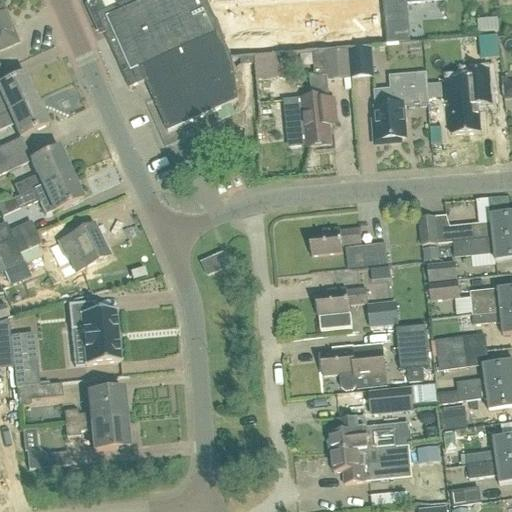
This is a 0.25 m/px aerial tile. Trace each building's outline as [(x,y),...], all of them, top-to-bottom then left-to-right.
[(238,104),(235,84),(232,62),(204,0),(133,0),(130,2),(128,0),(104,0),(94,5),(93,8),(96,17),(129,92),(145,85),(168,136),(239,104),(238,104)] [(387,40),(387,47),(399,46),(395,0),(393,0),(384,1),(387,40)] [(0,52),(17,46),(6,20),(6,19),(0,19),(0,52)] [(387,40),(371,42),(371,51),(387,50),(387,47),(387,40)] [(359,42),(348,43),(348,53),(349,53),(360,52),(359,42)] [(371,42),(359,42),(360,52),(371,51),(371,42)] [(348,43),(336,44),(337,54),(348,53),(348,43)] [(336,44),(325,45),(325,55),(327,55),(337,54),(336,44)] [(313,45),(302,46),(302,56),(314,56),(313,45)] [(325,45),(313,45),(314,56),(325,55),(325,45)] [(302,46),(290,47),(291,57),(302,56),(302,46)] [(278,47),(267,48),(268,59),(279,58),(278,47)] [(290,47),(278,47),(279,58),(291,57),(290,47)] [(267,48),(255,49),(256,60),(268,59),(267,48)] [(255,49),(244,50),(245,61),(256,60),(255,49)] [(244,50),(227,51),(231,62),(245,61),(244,50)] [(351,81),(373,79),(371,51),(349,53),(351,81)] [(337,54),(327,55),(330,83),(351,81),(349,53),(348,53),(337,54)] [(262,62),(266,82),(283,78),(279,59),(262,62)] [(466,84),(444,85),(446,106),(451,106),(452,117),(451,117),(453,139),(481,137),(479,110),(492,109),(490,74),(465,76),(466,84)] [(0,120),(37,104),(24,77),(0,88),(0,120)] [(375,149),(395,147),(395,143),(405,142),(403,112),(429,109),(427,77),(390,80),(391,93),(374,95),(377,123),(373,124),(375,149)] [(330,104),(327,79),(311,80),(313,100),(301,101),(303,122),(286,124),(289,150),(305,148),(305,151),(330,149),(328,129),(335,129),(332,104),(330,104)] [(48,129),(37,104),(0,120),(0,130),(11,125),(19,142),(48,129)] [(241,158),(252,157),(251,148),(240,149),(241,158)] [(36,179),(14,189),(19,200),(70,178),(58,152),(29,165),(36,179)] [(70,178),(19,200),(24,211),(39,205),(46,219),(53,216),(82,203),(70,178)] [(435,222),(420,223),(422,250),(438,248),(452,247),(465,245),(511,240),(511,217),(491,219),(492,231),(485,232),(485,228),(464,230),(464,233),(437,236),(435,222)] [(0,247),(11,242),(13,247),(36,237),(30,225),(9,234),(5,227),(0,229),(0,247)] [(69,239),(49,249),(64,281),(75,275),(108,259),(93,228),(69,239)] [(341,235),(340,232),(321,234),(321,238),(309,239),(311,260),(343,257),(342,249),(362,247),(360,233),(341,235)] [(36,249),(40,247),(36,237),(13,247),(11,242),(0,247),(0,264),(5,275),(24,267),(19,257),(36,249)] [(511,240),(465,245),(452,247),(454,261),(495,256),(496,265),(511,263),(511,240)] [(349,273),(364,271),(389,269),(386,247),(347,252),(349,273)] [(222,273),(229,270),(223,257),(202,267),(207,280),(222,273)] [(430,286),(458,283),(456,266),(428,269),(430,286)] [(378,270),(378,280),(395,279),(394,269),(378,270)] [(432,305),(460,301),(458,285),(430,288),(432,305)] [(347,295),(346,292),(327,294),(328,297),(315,298),(318,319),(349,316),(348,309),(368,307),(366,292),(347,295)] [(473,319),(511,315),(511,292),(471,296),(473,319)] [(372,331),(397,328),(395,305),(369,308),(372,331)] [(94,306),(68,309),(71,333),(82,332),(86,368),(86,369),(120,366),(120,364),(115,315),(115,314),(114,314),(95,316),(94,306)] [(503,339),(511,338),(511,315),(473,319),(474,329),(502,326),(503,339)] [(351,329),(350,317),(320,320),(321,333),(351,329)] [(401,364),(426,362),(423,327),(397,329),(401,364)] [(464,341),(436,345),(438,361),(466,357),(464,341)] [(386,378),(383,349),(362,351),(362,356),(353,357),(353,351),(333,353),(333,356),(321,358),(323,380),(339,378),(341,391),(346,394),(352,394),(357,389),(356,381),(386,378)] [(29,390),(38,390),(34,351),(11,353),(15,392),(17,392),(24,391),(29,390)] [(493,354),(495,364),(511,360),(511,358),(511,351),(493,354)] [(468,371),(466,357),(438,361),(440,375),(468,371)] [(457,387),(459,396),(511,388),(511,365),(483,370),(485,383),(457,387)] [(422,371),(406,373),(407,384),(423,383),(422,371)] [(30,404),(31,404),(62,400),(61,387),(38,390),(29,390),(30,404)] [(490,415),(511,411),(511,388),(459,396),(460,406),(488,402),(490,415)] [(31,408),(31,404),(30,404),(29,390),(24,391),(17,392),(18,409),(31,408)] [(408,394),(371,398),(374,417),(410,413),(437,410),(435,391),(408,394)] [(65,428),(126,422),(122,393),(88,396),(90,417),(78,418),(78,414),(64,415),(65,428)] [(126,422),(65,428),(67,441),(80,439),(80,435),(92,434),(94,455),(129,451),(126,422)] [(339,436),(330,437),(331,457),(391,451),(391,452),(409,450),(412,450),(410,428),(365,432),(364,422),(338,424),(339,436)] [(469,469),(511,463),(511,440),(494,443),(495,456),(468,460),(469,469)] [(391,451),(331,457),(333,477),(343,476),(344,488),(370,486),(369,475),(393,473),(411,471),(409,450),(391,452),(391,451)] [(439,451),(418,453),(420,468),(441,466),(439,451)] [(68,456),(37,460),(37,454),(27,455),(29,474),(69,469),(68,456)] [(500,488),(511,486),(511,463),(469,469),(467,470),(469,484),(499,479),(500,488)] [(450,495),(449,470),(421,471),(422,496),(450,495)] [(393,473),(369,475),(370,486),(394,484),(393,473)] [(454,511),(481,507),(479,491),(452,495),(454,511)] [(406,496),(370,499),(371,511),(407,508),(406,496)]
